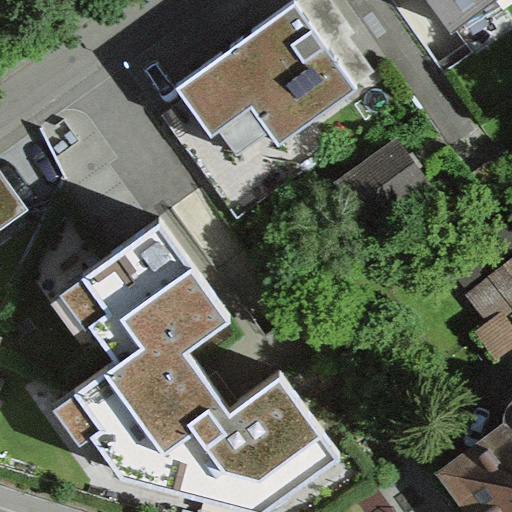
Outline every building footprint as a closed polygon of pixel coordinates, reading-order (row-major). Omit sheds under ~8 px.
[(349,69),(300,0),(289,0),(205,58),(226,88),(197,108),(228,152),(349,69)] [(511,16),(511,0),(439,0),(474,45),(511,16)] [(434,195),(399,147),(337,192),(371,240),(434,195)] [(67,396),(123,471),(259,507),(334,452),(277,377),(229,413),(178,345),(226,309),(156,215),(64,284),(119,357),(67,396)] [(511,252),(487,273),(511,304),(511,252)] [(19,264),(0,256),(0,288),(7,292),(19,264)] [(0,372),(12,343),(0,337),(0,372)] [(511,511),(511,394),(498,404),(498,418),(434,466),(469,511),(511,511)]
